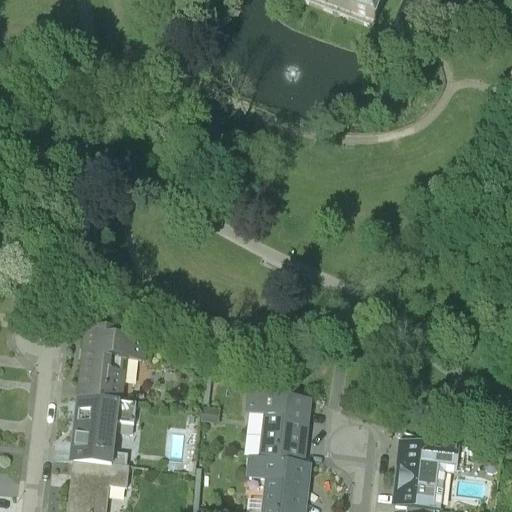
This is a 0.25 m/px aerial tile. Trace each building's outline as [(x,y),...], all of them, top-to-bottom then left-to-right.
[(346,26),(377,37),(389,0),(300,0),(297,9),(327,19),(329,11),(349,18),(346,26)] [(79,405),(122,410),(127,368),(145,370),(148,347),(127,345),(128,338),(84,334),(76,405),(79,405)] [(263,422),(259,466),(305,471),(312,406),(247,400),(245,420),(263,422)] [(133,433),(136,411),(122,410),(79,405),(72,468),(112,473),(116,431),(133,433)] [(399,447),(392,511),(442,511),(445,485),(457,486),(460,454),(399,447)] [(307,511),(312,471),(305,471),(259,466),(247,465),(245,486),(264,488),(261,511),(307,511)] [(128,474),(112,473),(72,468),(67,511),(106,511),(109,492),(126,494),(128,474)]
